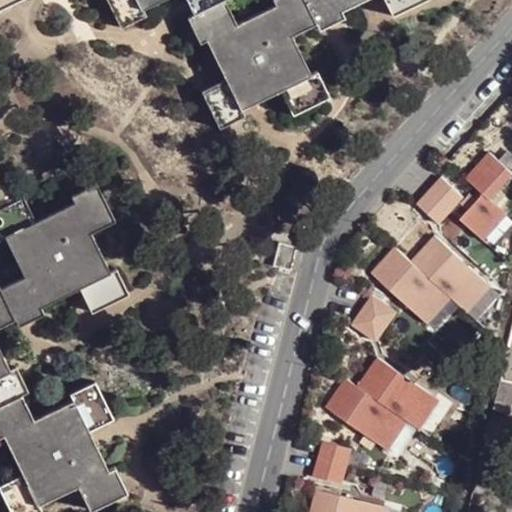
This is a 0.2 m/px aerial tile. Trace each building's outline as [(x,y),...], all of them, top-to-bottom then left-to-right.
[(0,0),(0,9),(18,0),(0,0)] [(196,0),(202,10),(221,0),(107,0),(117,19),(132,12),(136,19),(146,14),(142,7),(156,0),(196,0)] [(194,15),(196,13),(202,10),(196,0),(186,0),(190,7),(194,15)] [(203,27),(195,31),(200,42),(206,39),(225,78),(219,81),(201,90),(215,119),(230,112),(234,120),(239,118),(244,115),(240,109),(278,90),(283,100),(293,95),(300,110),(329,95),(317,70),(310,74),(291,36),(301,31),(297,23),(312,15),(304,0),(273,0),(276,4),(236,24),(224,0),(221,0),(202,10),(196,13),(203,27)] [(304,0),(312,15),(316,21),(330,13),(335,22),(345,17),(341,10),(360,0),(383,0),(384,1),(385,0),(394,0),(400,11),(421,0),(304,0)] [(391,15),(400,11),(394,0),(385,0),(384,1),(391,15)] [(120,27),(136,19),(132,12),(117,19),(120,27)] [(188,18),(195,31),(203,27),(196,13),(194,15),(188,18)] [(329,25),(335,22),(330,13),(316,21),(317,23),(320,30),(329,25)] [(316,21),(312,15),(297,23),(301,31),(317,23),(316,21)] [(290,115),(300,110),(293,95),(283,100),(290,115)] [(219,127),(234,120),(230,112),(215,119),(219,127)] [(511,169),(511,168),(489,148),(466,173),(484,188),(459,215),(483,237),(511,204),(511,197),(499,185),(511,169)] [(441,173),(429,186),(453,207),(465,194),(441,173)] [(0,238),(5,236),(25,276),(41,306),(79,287),(83,297),(91,293),(99,308),(129,293),(116,267),(109,271),(90,233),(100,228),(96,221),(111,213),(96,183),(72,196),(75,201),(37,220),(25,196),(0,209),(0,218),(3,224),(0,225),(0,238)] [(13,191),(0,184),(0,209),(25,196),(13,191)] [(453,207),(429,186),(417,199),(441,220),(453,207)] [(115,220),(111,213),(96,221),(100,228),(115,220)] [(493,282),(435,230),(412,256),(454,295),(467,307),(493,282)] [(296,247),(279,242),(274,267),(291,271),(296,247)] [(454,295),(412,256),(396,242),(370,270),(427,322),(454,295)] [(0,405),(21,395),(28,392),(24,382),(16,367),(9,370),(0,352),(0,317),(12,311),(14,316),(29,308),(34,317),(44,312),(41,306),(25,276),(8,284),(0,288),(0,286),(0,405)] [(399,306),(372,289),(361,305),(387,322),(399,306)] [(91,312),(99,308),(91,293),(83,297),(91,312)] [(387,322),(361,305),(352,319),(378,336),(387,322)] [(25,322),(34,317),(29,308),(14,316),(15,319),(19,325),(25,322)] [(0,326),(15,319),(14,316),(12,311),(0,317),(0,326)] [(439,395),(377,352),(356,381),(408,417),(419,425),(439,395)] [(408,417),(356,381),(346,375),(327,403),(388,445),(408,417)] [(511,380),(502,379),(495,409),(508,412),(511,396),(511,380)] [(0,405),(0,436),(3,435),(22,475),(0,485),(0,490),(10,511),(19,511),(27,509),(28,511),(40,511),(41,511),(38,504),(77,485),(83,496),(90,492),(97,506),(125,491),(115,472),(113,468),(107,471),(93,442),(88,431),(97,427),(93,420),(110,412),(95,382),(70,395),(73,401),(35,421),(21,395),(0,405)] [(114,418),(110,412),(93,420),(97,427),(114,418)] [(348,463),(353,442),(322,435),(317,455),(348,463)] [(343,481),(348,463),(317,455),(312,473),(343,481)] [(388,511),(391,503),(316,486),(309,511),(388,511)] [(89,509),(97,506),(90,492),(83,496),(89,509)]
